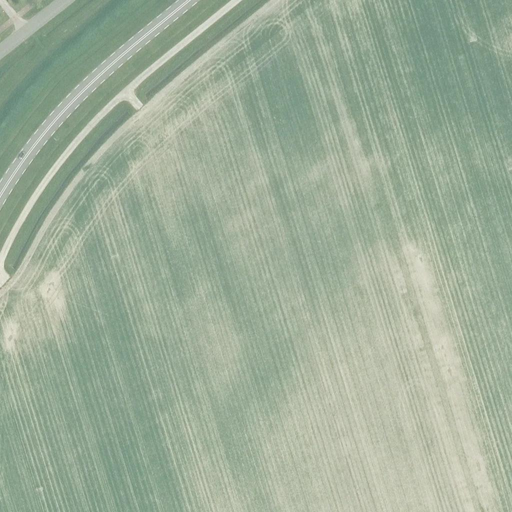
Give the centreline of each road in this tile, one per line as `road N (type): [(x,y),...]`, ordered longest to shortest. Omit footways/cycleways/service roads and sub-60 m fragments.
road 1 (track): [(0,261),(94,120),(236,0)]
road 2 (secondary): [(0,197),(59,115),(190,0)]
